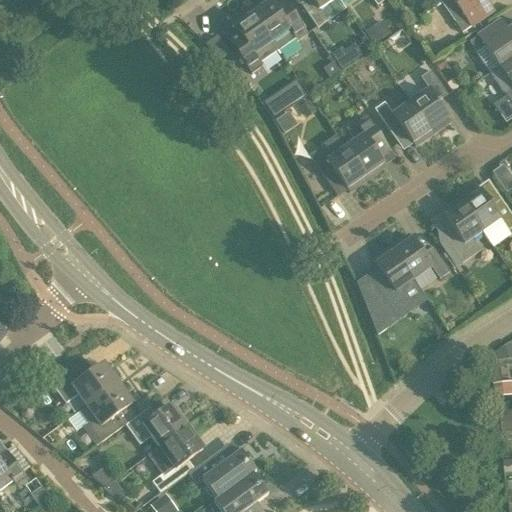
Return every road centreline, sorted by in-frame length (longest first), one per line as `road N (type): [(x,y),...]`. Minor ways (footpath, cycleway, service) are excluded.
road 1 (track): [(381,429),(317,252),(259,142),(128,0)]
road 2 (tertiary): [(356,457),(140,320),(83,272)]
road 3 (residential): [(335,241),(479,146),(511,143)]
road 4 (residential): [(356,457),(511,326)]
road 5 (residential): [(95,511),(0,419)]
road 6 (tertiary): [(0,170),(83,272)]
road 7 (residential): [(0,362),(83,272)]
